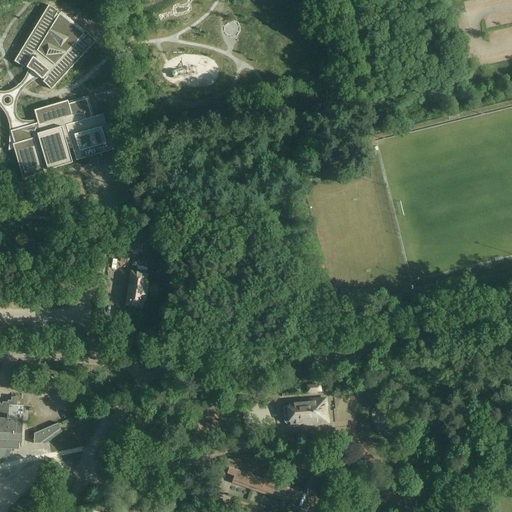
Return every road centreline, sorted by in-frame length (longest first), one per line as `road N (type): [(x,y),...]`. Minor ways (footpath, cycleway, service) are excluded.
road 1 (unclassified): [(145,370),(240,365),(511,322)]
road 2 (track): [(83,318),(111,237),(147,193),(141,128),(274,116)]
road 3 (track): [(411,511),(465,486),(479,469),(442,334)]
road 4 (unclassified): [(145,370),(66,511)]
road 5 (unclassified): [(0,352),(145,370)]
